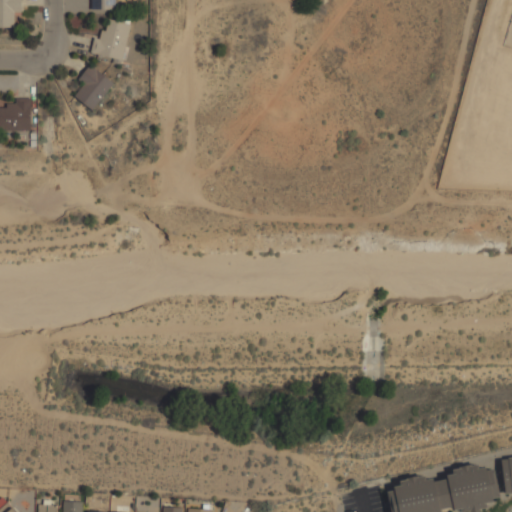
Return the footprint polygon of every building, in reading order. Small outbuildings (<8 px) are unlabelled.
[(20,0),(0,0),(0,27),(14,27),(13,12),(21,12),(20,0)] [(115,9),(115,0),(91,0),(91,9),(115,9)] [(123,59),(129,23),(105,19),(102,39),(93,38),(90,54),(123,59)] [(77,80),(83,84),(73,96),(92,110),(113,83),(89,65),(77,80)] [(0,131),(30,130),(30,98),(14,99),(15,106),(0,105),(0,131)] [(507,458),(511,457),(511,494),(511,492),(504,493),(500,460),(507,459),(507,458)] [(393,487),(399,485),(398,481),(405,480),(405,479),(417,476),(417,477),(424,476),(425,480),(432,478),(433,482),(447,479),(446,476),(452,474),(451,470),(458,468),(458,467),(470,465),(470,466),(477,464),(478,469),(485,467),(486,471),(493,469),(499,496),(491,498),(492,501),(485,503),(486,507),(478,509),(479,511),(468,511),(464,511),(460,511),(460,508),(453,509),(452,506),(438,509),(439,511),(390,511),(386,492),(394,490),(393,487)] [(81,511),(82,501),(62,501),(61,511),(81,511)] [(14,511),(8,502),(0,508),(0,511),(14,511)]
